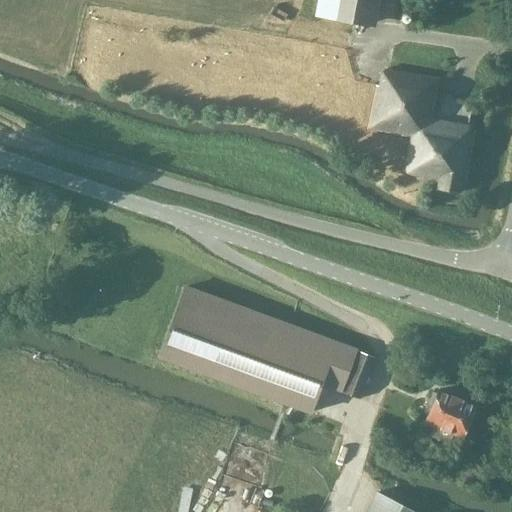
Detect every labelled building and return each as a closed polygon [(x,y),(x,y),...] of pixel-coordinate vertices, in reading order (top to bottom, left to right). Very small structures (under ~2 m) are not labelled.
[(381,0),(316,0),(314,16),(376,28),(381,0)] [(458,193),(470,126),(431,119),(438,79),(382,68),(378,84),(375,85),(368,129),(409,137),(402,171),(419,175),(419,178),(436,182),(435,189),(458,193)] [(157,359),(310,416),(321,385),(341,392),(358,398),(374,357),(358,351),(333,343),(277,323),(184,288),(157,359)] [(462,439),(477,405),(437,388),(435,393),(432,392),(426,405),(430,407),(423,423),(433,427),(431,436),(448,443),(452,435),(462,439)] [(414,511),(401,505),(376,492),(366,511),(414,511)]
